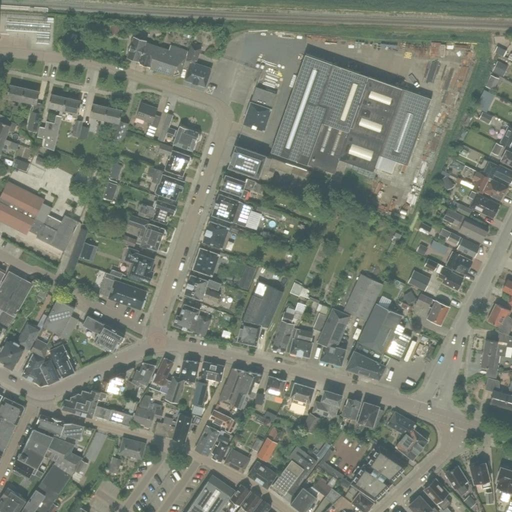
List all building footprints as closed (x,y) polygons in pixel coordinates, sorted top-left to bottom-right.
[(119,33),(120,23),(111,22),(110,33),(119,33)] [(173,75),(180,73),(188,50),(171,45),(169,50),(146,42),(146,40),(134,36),(127,56),(139,60),(140,63),(150,66),(154,69),(173,75)] [(184,79),(205,86),(211,68),(194,62),(195,60),(197,60),(202,45),(192,42),(186,60),(190,61),(184,79)] [(305,54),(271,151),(308,164),(309,165),(309,164),(334,173),(339,158),(373,170),(375,167),(375,165),(379,154),(396,161),(404,163),(407,164),(408,165),(431,98),(402,88),(359,73),(357,79),(347,75),(349,69),(305,54)] [(492,71),(503,76),(508,66),(497,61),(492,71)] [(357,79),(359,73),(349,69),(347,75),(357,79)] [(261,88),(256,86),(251,101),(250,101),(243,123),(264,130),(277,93),(266,89),(267,87),(277,91),(281,79),(261,72),(257,83),(261,85),(261,88)] [(485,86),(494,89),(499,78),(490,74),(485,86)] [(22,101),(25,87),(10,84),(7,97),(19,100),(22,101)] [(25,87),(22,101),(34,103),(32,111),(28,129),(36,131),(40,113),(40,112),(42,104),(37,102),(39,91),(25,87)] [(59,115),(62,116),(63,110),(66,97),(51,93),(48,107),(60,109),(59,115)] [(63,110),(73,112),(72,116),(77,117),(78,113),(81,100),(66,97),(63,110)] [(476,105),(483,109),(487,102),(480,98),(476,105)] [(153,138),(160,118),(154,116),(157,108),(141,102),(136,117),(149,121),(147,125),(148,126),(145,135),(153,138)] [(90,116),(101,119),(100,125),(103,125),(104,119),(107,106),(93,103),(90,116)] [(14,105),(12,112),(19,113),(20,106),(17,106),(14,105)] [(107,106),(104,119),(113,121),(112,127),(118,128),(114,137),(122,140),(128,123),(120,120),(122,110),(107,106)] [(479,118),(489,123),(493,116),(482,111),(479,118)] [(158,139),(164,141),(173,115),(167,112),(158,139)] [(11,117),(1,113),(0,114),(0,120),(9,124),(10,121),(11,117)] [(79,136),(82,120),(76,119),(72,135),(79,136)] [(0,120),(0,136),(5,139),(9,129),(14,131),(16,123),(10,121),(9,124),(0,120)] [(54,150),(60,123),(55,122),(46,120),(45,127),(40,126),(37,136),(45,137),(43,146),(54,150)] [(199,139),(200,136),(199,133),(199,132),(188,128),(180,125),(173,143),(192,150),(195,142),(196,142),(196,141),(199,139)] [(511,127),(508,126),(501,142),(510,146),(511,144),(511,127)] [(167,133),(174,135),(176,129),(169,127),(167,133)] [(17,149),(19,144),(11,141),(9,146),(17,149)] [(502,145),(496,142),(492,152),(498,155),(502,145)] [(190,156),(191,155),(173,149),(174,147),(161,143),(159,151),(168,154),(166,158),(168,158),(165,169),(183,175),(186,165),(187,165),(188,164),(191,163),(192,159),(190,156)] [(285,162),(278,160),(236,145),(228,166),(258,176),(271,181),(276,168),(290,173),(291,170),(310,177),(312,172),(306,170),(285,162)] [(511,165),(511,152),(506,149),(501,160),(511,165)] [(64,154),(60,165),(78,172),(82,161),(64,154)] [(379,154),(375,165),(386,169),(386,171),(392,173),(396,163),(396,161),(379,154)] [(36,163),(43,165),(45,159),(38,156),(36,163)] [(29,163),(16,158),(13,166),(26,171),(29,163)] [(511,178),(511,170),(499,164),(498,165),(489,161),(483,173),(492,178),(494,174),(510,182),(511,178)] [(115,162),(110,176),(117,179),(122,165),(115,162)] [(181,190),(185,181),(163,174),(164,171),(156,169),(150,166),(147,174),(153,176),(152,180),(158,183),(155,192),(176,199),(179,189),(181,190)] [(507,186),(477,171),(473,178),(477,180),(473,188),(482,193),(483,191),(501,199),(504,192),(507,190),(506,188),(507,186)] [(246,180),(226,174),(221,187),(240,194),(240,196),(245,198),(248,190),(243,189),(243,186),(252,189),(254,184),(256,184),(254,190),(261,193),(264,184),(255,181),(246,178),(246,180)] [(447,189),(453,184),(446,175),(440,180),(447,189)] [(338,189),(341,182),(331,179),(329,186),(338,189)] [(79,221),(78,220),(65,214),(62,220),(61,221),(60,220),(49,215),(52,207),(43,202),(45,199),(8,181),(1,195),(0,196),(0,220),(10,225),(27,234),(29,230),(38,234),(36,237),(62,250),(64,251),(65,249),(79,221)] [(109,182),(104,197),(112,200),(117,185),(109,182)] [(151,191),(153,186),(134,182),(133,187),(151,191)] [(494,216),(499,205),(492,201),(492,200),(472,190),(469,196),(473,199),(470,206),(483,212),(484,212),(494,216)] [(252,205),(240,201),(240,200),(219,193),(212,214),(233,222),(233,221),(245,226),(252,205)] [(173,214),(176,205),(157,199),(157,200),(155,200),(154,202),(153,204),(155,206),(154,207),(142,203),(142,204),(140,209),(139,211),(154,216),(153,218),(167,223),(170,213),(173,214)] [(468,216),(471,209),(460,203),(457,211),(468,216)] [(283,213),(258,204),(256,209),(281,218),(283,213)] [(488,228),(448,208),(443,218),(457,225),(456,227),(460,229),(459,231),(481,242),(488,228)] [(149,220),(131,215),(129,223),(142,228),(140,234),(144,236),(140,245),(147,247),(148,246),(158,249),(161,238),(162,238),(162,237),(165,236),(167,231),(166,231),(165,228),(148,222),(149,220)] [(228,227),(209,220),(202,241),(222,248),(228,230),(237,233),(239,228),(229,224),(228,227)] [(419,230),(428,235),(431,227),(423,223),(419,230)] [(88,230),(81,227),(70,257),(65,271),(69,272),(73,274),(88,230)] [(443,228),(440,233),(448,238),(450,232),(443,228)] [(395,232),(387,250),(392,253),(401,234),(395,232)] [(479,246),(450,232),(448,238),(447,239),(457,244),(458,241),(460,242),(457,248),(474,256),(479,246)] [(120,242),(134,247),(137,239),(124,234),(120,242)] [(85,242),(80,256),(82,257),(93,261),(98,246),(88,243),(85,242)] [(426,246),(421,243),(417,251),(423,254),(426,246)] [(125,259),(134,262),(129,275),(140,279),(141,277),(150,281),(153,271),(150,270),(154,259),(137,253),(138,250),(129,247),(125,259)] [(200,247),(193,268),(212,275),(219,254),(200,247)] [(465,273),(472,260),(459,254),(453,251),(446,264),(453,267),(452,268),(459,271),(460,271),(465,273)] [(434,270),(438,263),(428,258),(424,266),(434,270)] [(458,289),(463,278),(451,272),(452,271),(443,266),(438,276),(444,279),(442,282),(458,289)] [(425,291),(431,278),(414,270),(408,282),(425,291)] [(99,292),(109,296),(108,297),(114,299),(140,308),(146,290),(120,281),(121,277),(110,273),(106,272),(105,276),(104,276),(99,292)] [(361,273),(344,309),(366,320),(383,284),(361,273)] [(191,274),(184,293),(202,299),(203,295),(218,300),(220,294),(206,288),(207,285),(218,289),(221,282),(209,278),(208,280),(191,274)] [(239,286),(248,289),(251,280),(243,277),(239,286)] [(511,280),(508,279),(502,289),(511,294),(508,302),(511,303),(511,280)] [(268,326),(283,291),(258,281),(253,294),(252,293),(242,320),(237,340),(257,345),(261,325),(268,326)] [(308,297),(310,290),(303,287),(301,295),(308,297)] [(44,298),(47,292),(41,289),(38,295),(44,298)] [(411,291),(403,295),(408,303),(416,298),(411,291)] [(428,309),(433,298),(421,293),(416,303),(428,309)] [(78,319),(71,315),(75,307),(57,298),(43,325),(68,339),(78,319)] [(435,300),(427,318),(441,324),(449,307),(435,300)] [(411,336),(402,332),(405,326),(398,323),(402,315),(376,302),(346,366),(347,367),(348,368),(379,378),(390,356),(399,361),(411,336)] [(192,330),(195,331),(201,315),(198,314),(200,309),(184,303),(180,315),(177,314),(174,324),(182,327),(187,329),(192,330)] [(499,326),(500,329),(508,333),(511,324),(511,321),(511,319),(509,317),(508,316),(511,310),(496,303),(487,320),(499,326)] [(326,314),(329,307),(323,305),(320,312),(319,312),(313,328),(319,331),(326,314)] [(285,351),(293,325),(296,327),(303,312),(288,307),(286,312),(285,311),(282,320),(281,320),(272,348),(285,351)] [(320,359),(341,365),(346,349),(337,346),(350,315),(333,307),(317,341),(324,343),(320,359)] [(124,333),(88,314),(83,324),(98,332),(94,340),(114,351),(120,341),(122,340),(124,337),(123,334),(124,333)] [(195,331),(194,333),(204,337),(211,318),(201,315),(195,331)] [(16,342),(7,336),(0,348),(0,358),(4,361),(3,364),(5,365),(7,366),(9,367),(11,368),(13,369),(25,347),(29,349),(40,329),(27,322),(16,342)] [(309,356),(313,342),(310,342),(313,332),(300,329),(300,328),(294,327),(292,337),(293,338),(290,352),(309,356)] [(511,346),(511,335),(509,334),(499,332),(498,338),(497,341),(486,338),(483,352),(495,354),(499,355),(499,354),(505,355),(507,346),(511,346)] [(44,384),(49,383),(41,369),(39,368),(42,363),(45,357),(46,345),(36,339),(30,350),(34,352),(22,374),(39,383),(44,384)] [(50,350),(63,377),(74,370),(68,357),(70,356),(67,349),(66,350),(63,344),(50,350)] [(495,354),(483,352),(481,366),(487,367),(485,375),(496,377),(497,368),(499,358),(499,355),(495,354)] [(171,380),(166,378),(174,361),(164,357),(157,373),(155,372),(152,380),(168,387),(171,381),(171,380)] [(41,369),(49,383),(60,378),(50,359),(42,363),(39,368),(41,369)] [(173,375),(171,380),(171,381),(165,398),(177,403),(185,379),(195,381),(199,361),(184,359),(180,377),(179,377),(173,375)] [(204,361),(200,376),(198,379),(198,380),(207,383),(209,378),(221,380),(224,365),(204,361)] [(137,369),(133,378),(131,381),(131,382),(134,384),(138,386),(140,382),(147,385),(156,365),(143,362),(139,370),(137,369)] [(101,387),(119,392),(119,390),(122,391),(134,368),(134,367),(134,366),(133,366),(103,380),(101,387)] [(219,399),(233,405),(246,370),(232,367),(226,384),(225,383),(219,399)] [(263,374),(247,370),(234,405),(240,408),(246,394),(253,397),(263,374)] [(288,380),(269,375),(264,392),(285,398),(287,392),(285,391),(288,380)] [(508,393),(499,391),(499,380),(488,377),(485,389),(493,391),(490,402),(504,406),(508,393)] [(131,381),(129,380),(124,389),(130,392),(134,384),(131,382),(131,381)] [(192,402),(202,404),(207,383),(198,380),(192,402)] [(314,388),(295,382),(290,397),(293,397),(290,407),(307,412),(314,388)] [(96,406),(99,398),(103,400),(104,397),(106,397),(107,393),(101,391),(92,389),(91,392),(83,389),(82,394),(79,393),(78,393),(75,393),(74,394),(72,395),(71,396),(70,400),(65,398),(64,400),(62,401),(61,404),(62,406),(62,408),(92,417),(93,415),(96,406)] [(338,405),(341,395),(335,393),(328,391),(327,390),(325,391),(325,392),(324,392),(322,400),(321,401),(315,399),(312,411),(312,412),(310,411),(301,427),(313,433),(322,418),(320,417),(321,414),(329,416),(328,419),(336,422),(336,421),(337,421),(339,414),(336,413),(339,405),(338,405)] [(254,402),(262,405),(265,394),(257,392),(254,402)] [(137,406),(133,421),(150,426),(154,415),(162,418),(165,409),(161,408),(162,405),(154,403),(153,407),(149,406),(151,396),(145,395),(140,403),(139,407),(137,406)] [(0,450),(3,452),(16,424),(17,424),(17,423),(24,407),(23,405),(13,400),(5,397),(0,406),(0,417),(2,418),(0,422),(0,450)] [(353,400),(348,398),(345,409),(343,408),(341,414),(351,417),(348,427),(353,429),(356,419),(355,419),(360,402),(360,400),(354,399),(353,400)] [(374,429),(384,411),(384,410),(383,410),(378,408),(378,406),(365,402),(356,430),(361,432),(364,424),(371,426),(371,428),(374,429)] [(96,406),(93,415),(130,425),(133,415),(112,408),(112,409),(99,405),(99,407),(96,406)] [(236,421),(214,409),(210,418),(213,419),(212,421),(221,426),(222,424),(227,426),(225,430),(230,433),(236,421)] [(395,411),(388,424),(405,434),(396,445),(414,458),(428,440),(413,428),(416,423),(395,411)] [(179,416),(177,422),(172,420),(172,419),(165,417),(163,422),(164,423),(170,424),(176,426),(172,438),(185,441),(188,430),(190,431),(194,423),(189,421),(190,417),(180,412),(179,415),(179,416)] [(72,422),(65,422),(61,420),(53,417),(52,417),(48,416),(40,413),(38,418),(37,421),(35,423),(35,426),(60,435),(59,437),(65,439),(67,434),(80,438),(83,425),(72,422)] [(256,420),(263,424),(266,419),(259,415),(256,420)] [(340,424),(342,418),(339,417),(336,426),(342,429),(344,425),(340,424)] [(164,423),(163,422),(157,421),(154,432),(160,434),(164,423)] [(164,423),(160,434),(166,436),(170,424),(164,423)] [(170,424),(166,436),(172,438),(176,426),(170,424)] [(25,443),(45,454),(56,460),(73,470),(75,471),(82,457),(72,451),(75,444),(33,427),(33,428),(25,443)] [(206,427),(196,447),(197,450),(208,455),(215,441),(218,434),(216,433),(217,432),(206,427)] [(276,442),(282,432),(273,427),(268,437),(267,437),(256,455),(267,461),(277,442),(276,442)] [(226,444),(229,439),(220,435),(217,440),(219,441),(218,445),(216,444),(212,453),(214,454),(212,457),(221,461),(228,445),(226,444)] [(146,443),(123,437),(119,453),(142,458),(146,443)] [(252,448),(257,451),(263,441),(257,438),(252,448)] [(321,458),(331,445),(327,442),(317,455),(321,458)] [(45,454),(25,443),(18,458),(36,469),(45,454)] [(350,482),(375,499),(385,490),(393,482),(391,480),(408,464),(379,444),(366,464),(364,462),(350,482)] [(291,459),(272,485),(284,494),(287,490),(291,493),(297,484),(307,471),(309,472),(311,469),(310,468),(316,460),(307,453),(296,445),(287,457),(291,459)] [(319,464),(341,479),(344,475),(325,462),(326,460),(327,460),(333,451),(329,448),(319,464)] [(224,463),(243,473),(250,459),(231,449),(224,463)] [(118,472),(122,459),(112,456),(108,469),(118,472)] [(43,473),(36,469),(18,458),(11,471),(20,476),(21,474),(28,478),(31,472),(40,477),(43,473)] [(65,482),(73,470),(56,460),(55,462),(54,462),(36,489),(20,511),(45,511),(46,511),(65,482)] [(88,464),(81,460),(72,478),(79,482),(88,464)] [(248,475),(267,488),(277,474),(257,461),(248,475)] [(491,485),(485,462),(477,464),(476,462),(469,464),(474,484),(481,482),(482,487),(491,485)] [(467,481),(458,465),(445,473),(454,488),(456,487),(461,494),(467,490),(463,483),(467,481)] [(511,470),(509,470),(509,467),(504,466),(502,467),(501,467),(497,481),(499,482),(497,487),(502,489),(499,500),(508,503),(511,492),(511,491),(511,470)] [(218,511),(234,489),(212,474),(185,511),(218,511)] [(331,487),(325,483),(319,478),(313,486),(306,488),(303,486),(290,503),(301,511),(304,511),(316,496),(320,492),(325,496),(331,487)] [(451,511),(447,506),(452,502),(446,495),(449,492),(436,478),(428,486),(430,488),(427,492),(441,508),(438,511),(439,511),(451,511)] [(233,511),(250,490),(241,484),(230,498),(235,501),(229,509),(232,511),(233,511)] [(355,496),(351,502),(357,506),(364,511),(366,511),(374,502),(359,490),(359,491),(351,486),(348,491),(355,496)] [(17,511),(26,499),(21,496),(8,487),(1,496),(2,497),(0,499),(0,511),(17,511)] [(325,496),(324,497),(332,503),(341,495),(331,487),(325,496)] [(249,511),(260,498),(252,491),(235,511),(242,511),(245,509),(249,511)] [(350,511),(357,506),(351,502),(341,495),(332,503),(325,510),(327,511),(350,511)] [(463,500),(470,508),(476,502),(469,495),(463,500)] [(412,503),(409,505),(415,511),(439,511),(434,506),(431,509),(419,496),(416,499),(414,498),(411,501),(412,503)] [(265,511),(271,506),(262,499),(252,511),(265,511)] [(46,511),(52,511),(57,505),(53,502),(46,511)] [(88,511),(84,509),(86,506),(85,505),(80,502),(78,505),(79,506),(74,511),(88,511)]
